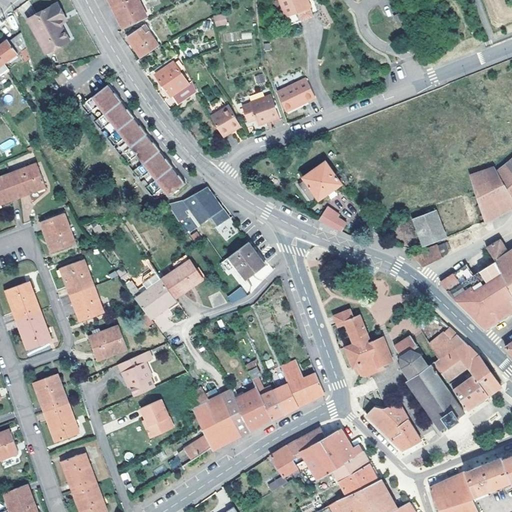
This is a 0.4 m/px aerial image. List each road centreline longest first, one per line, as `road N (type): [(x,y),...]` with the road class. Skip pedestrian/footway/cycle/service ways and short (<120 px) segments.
road 1 (residential): [(217,179),(254,149),(511,45)]
road 2 (tertiary): [(217,179),(143,97),(85,0)]
road 3 (residential): [(336,403),(160,511)]
road 4 (residential): [(0,252),(32,246),(68,337),(61,352),(14,366)]
road 5 (residential): [(298,229),(296,267),(340,389),(336,403)]
road 6 (residential): [(58,511),(14,366)]
road 7 (tertiary): [(421,282),(298,229)]
